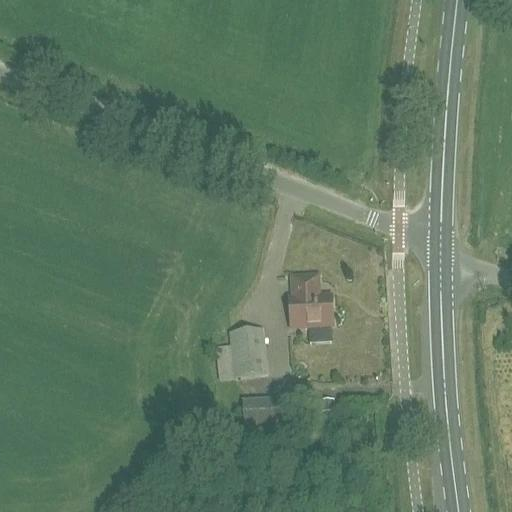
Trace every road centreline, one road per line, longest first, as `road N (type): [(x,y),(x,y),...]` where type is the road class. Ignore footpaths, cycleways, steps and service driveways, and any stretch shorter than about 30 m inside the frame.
road 1 (unclassified): [(438,252),(0,77)]
road 2 (secondary): [(459,511),(438,252)]
road 3 (secondary): [(438,252),(458,0)]
